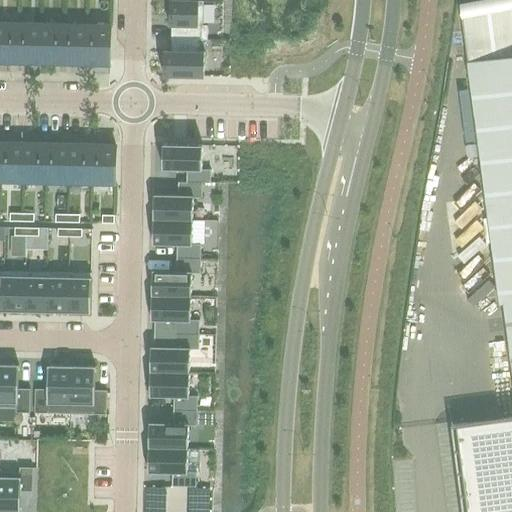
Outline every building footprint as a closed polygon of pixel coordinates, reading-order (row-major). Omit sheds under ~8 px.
[(203,25),(204,2),(170,1),(170,26),(172,26),(172,39),(208,39),(208,25),(203,25)] [(0,23),(0,62),(18,63),(19,24),(0,23)] [(19,24),(18,63),(41,63),(42,24),(19,24)] [(42,24),(41,63),(64,64),(64,25),(42,24)] [(87,25),(64,25),(64,64),(86,64),(87,25)] [(111,26),(87,25),(86,64),(110,65),(111,26)] [(208,41),(208,39),(172,39),(171,51),(164,51),(164,76),(205,77),(205,52),(200,52),(200,40),(208,41)] [(511,55),(468,62),(500,304),(505,304),(511,362),(511,55)] [(24,143),(1,143),(0,182),(23,182),(24,143)] [(46,182),(47,144),(24,143),(23,182),(46,182)] [(47,144),(46,182),(69,183),(70,144),(47,144)] [(92,183),(92,145),(70,144),(69,183),(92,183)] [(188,169),(187,182),(202,183),(211,183),(212,168),(203,168),(204,145),(164,144),(163,169),(188,169)] [(92,145),(92,183),(115,184),(116,145),(92,145)] [(202,197),(202,183),(187,182),(178,182),(178,195),(154,194),(153,220),(193,220),(193,197),(202,197)] [(23,214),(11,213),(10,222),(22,222),(23,214)] [(23,214),(22,222),(35,222),(35,214),(23,214)] [(68,215),(56,214),(56,222),(68,223),(68,215)] [(68,215),(68,223),(80,223),(80,215),(68,215)] [(115,224),(115,216),(103,215),(102,224),(115,224)] [(177,245),(177,258),(201,259),(201,244),(192,244),(193,220),(153,220),(153,245),(177,245)] [(15,228),(15,236),(27,236),(27,228),(15,228)] [(39,228),(27,228),(27,236),(39,236),(39,228)] [(70,229),(58,229),(58,237),(70,237),(70,229)] [(82,237),(82,229),(70,229),(70,237),(82,237)] [(200,273),(201,259),(177,258),(176,271),(152,270),(152,296),(191,296),(192,273),(200,273)] [(4,312),(25,312),(26,271),(5,271),(4,312)] [(48,272),(26,271),(25,312),(47,313),(48,272)] [(69,313),(69,272),(48,272),(47,313),(69,313)] [(69,272),(69,313),(91,314),(92,273),(69,272)] [(175,334),(199,335),(199,320),(191,320),(191,296),(152,296),(151,321),(175,321),(175,334)] [(151,346),(150,372),(189,372),(190,349),(199,349),(199,335),(175,334),(175,347),(151,346)] [(0,407),(16,408),(16,413),(30,413),(31,389),(19,389),(19,365),(0,364),(0,407)] [(72,366),(48,365),(48,389),(35,389),(35,413),(71,414),(72,366)] [(72,366),(71,414),(107,415),(107,391),(95,390),(96,366),(72,366)] [(189,372),(150,372),(150,397),(174,397),(173,410),(197,411),(198,396),(189,396),(189,372)] [(149,422),(148,448),(188,448),(188,425),(197,425),(197,411),(173,410),(173,423),(149,422)] [(511,511),(511,417),(456,425),(467,511),(511,511)] [(172,473),(172,486),(196,487),(196,472),(187,472),(188,448),(148,448),(148,473),(172,473)] [(0,471),(0,511),(20,511),(21,492),(33,492),(33,468),(20,468),(20,472),(0,471)]
